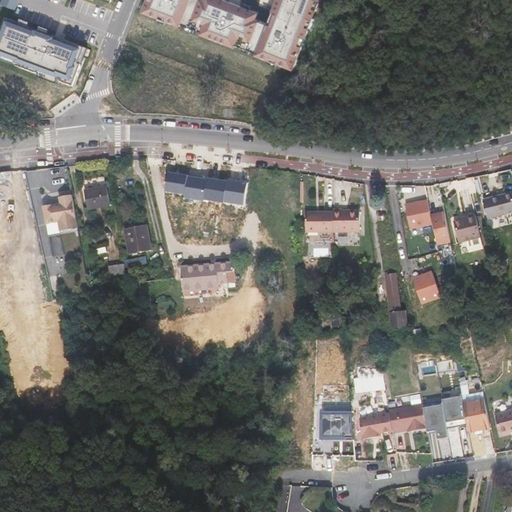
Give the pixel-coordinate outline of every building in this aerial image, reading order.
[(0,5),(15,10),(18,0),(1,0),(0,4),(0,5)] [(256,18),(258,12),(240,5),(228,0),(147,0),(143,12),(180,26),(181,24),(202,32),(201,34),(210,38),(211,35),(227,41),(226,44),(235,47),(236,45),(257,53),(256,55),(293,69),(319,0),(276,0),(273,11),(276,12),(271,24),(268,23),(256,18)] [(69,84),(83,47),(43,32),(34,29),(24,25),(15,21),(2,17),(0,21),(0,55),(11,60),(10,63),(69,84)] [(201,34),(202,32),(181,24),(180,26),(201,34)] [(227,41),(211,35),(210,38),(226,44),(227,41)] [(256,55),(257,53),(236,45),(235,47),(256,55)] [(0,59),(10,63),(11,60),(0,55),(0,59)] [(148,160),(151,180),(165,179),(161,158),(148,160)] [(13,171),(0,172),(0,240),(19,238),(13,171)] [(188,177),(188,176),(170,173),(167,192),(185,195),(188,177)] [(207,180),(188,177),(185,195),(184,198),(203,201),(204,200),(207,180)] [(207,180),(204,200),(225,203),(228,182),(208,178),(207,180)] [(228,182),(225,203),(244,206),(247,183),(228,181),(228,182)] [(107,187),(85,191),(89,209),(111,205),(107,187)] [(485,220),(511,213),(511,193),(481,201),(485,220)] [(61,232),(78,229),(72,196),(59,198),(60,205),(43,208),(46,225),(59,223),(61,232)] [(434,224),(428,199),(406,204),(412,229),(434,224)] [(337,210),(337,213),(339,233),(365,230),(363,209),(345,211),(345,209),(337,210)] [(451,240),(445,211),(432,214),(438,243),(451,240)] [(337,213),(310,216),(312,236),(339,233),(337,213)] [(460,244),(482,238),(476,215),(467,218),(467,219),(455,223),(460,244)] [(149,225),(124,230),(129,254),(153,250),(149,225)] [(130,278),(153,274),(150,258),(127,262),(128,266),(113,268),(116,282),(130,280),(130,278)] [(182,267),(183,276),(185,291),(220,288),(220,285),(228,284),(226,268),(233,267),(234,263),(182,267)] [(433,272),(415,279),(421,305),(445,297),(433,272)] [(386,274),(394,329),(408,327),(406,311),(402,312),(397,273),(386,274)] [(30,296),(0,303),(0,328),(64,314),(61,300),(32,306),(30,296)] [(359,371),(360,378),(384,375),(382,367),(359,371)] [(360,378),(355,379),(357,394),(386,390),(384,375),(360,378)] [(464,403),(462,396),(443,400),(444,406),(448,429),(468,425),(464,403)] [(485,399),(464,403),(468,425),(470,433),(491,429),(485,399)] [(390,413),(393,431),(393,433),(411,429),(412,431),(427,429),(423,405),(389,411),(390,413)] [(444,406),(424,409),(427,429),(428,433),(437,431),(438,440),(450,437),(448,429),(444,406)] [(511,411),(494,417),(500,437),(511,433),(511,411)] [(354,440),(353,413),(320,412),(320,439),(354,440)] [(390,413),(361,418),(364,439),(373,437),(373,434),(380,433),(393,431),(390,413)]
